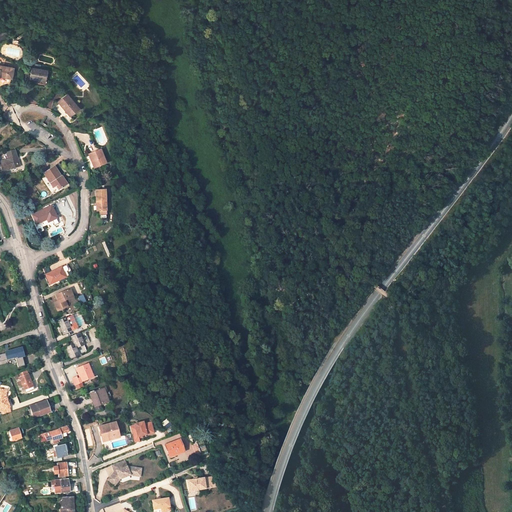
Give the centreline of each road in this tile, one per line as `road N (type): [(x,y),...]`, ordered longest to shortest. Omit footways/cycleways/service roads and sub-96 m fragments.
road 1 (track): [(426,511),(292,359),(192,0)]
road 2 (track): [(431,511),(390,348),(389,302),(364,272),(377,239),(385,143),(409,91),(405,0)]
road 3 (residential): [(91,511),(79,436),(0,198)]
